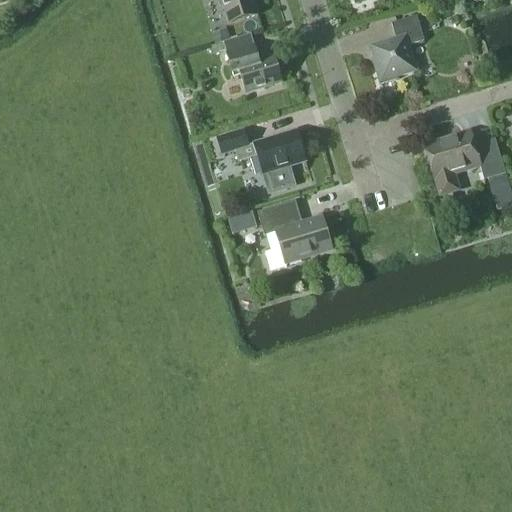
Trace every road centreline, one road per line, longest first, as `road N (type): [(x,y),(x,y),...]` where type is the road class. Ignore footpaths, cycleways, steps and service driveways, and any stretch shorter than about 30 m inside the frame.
road 1 (residential): [(349,141),(511,94)]
road 2 (residential): [(349,141),(310,0)]
